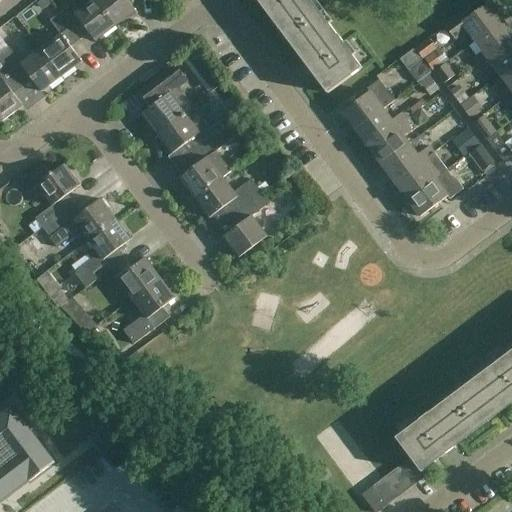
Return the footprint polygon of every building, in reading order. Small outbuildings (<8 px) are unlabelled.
[(116,27),(96,0),(94,0),(76,14),(70,6),(60,14),(77,37),(78,37),(81,40),(90,34),(96,42),(116,27)] [(96,0),(116,27),(137,12),(127,0),(96,0)] [(257,0),(328,94),(362,69),(345,45),(338,35),(337,36),(310,0),(257,0)] [(473,42),(504,20),(503,19),(502,20),(489,3),(467,19),(463,14),(446,27),(455,39),(467,31),(474,41),(473,42)] [(83,63),(68,44),(77,37),(60,14),(51,21),(61,35),(41,50),(62,78),(83,63)] [(504,20),(473,42),(474,43),(475,42),(483,52),(472,61),(476,67),(511,40),(511,33),(503,21),(504,20)] [(428,39),(426,41),(415,48),(432,72),(449,60),(439,47),(436,49),(428,39)] [(511,40),(476,67),(481,73),(492,65),(500,76),(499,76),(499,77),(511,67),(511,40)] [(9,47),(0,54),(0,56),(24,87),(33,80),(42,93),(62,78),(41,50),(22,64),(16,57),(9,47)] [(414,49),(400,60),(408,70),(421,60),(414,49)] [(0,56),(0,118),(3,122),(24,107),(17,98),(27,91),(24,87),(0,56)] [(454,77),(445,64),(435,71),(444,84),(454,77)] [(141,92),(152,107),(142,114),(157,134),(193,108),(178,89),(188,81),(176,66),(141,92)] [(511,67),(499,77),(500,77),(501,76),(509,87),(497,95),(502,102),(511,94),(511,67)] [(428,76),(419,82),(430,97),(439,90),(428,76)] [(367,89),(369,93),(342,113),(355,130),(354,131),(354,132),(385,109),(395,101),(379,80),(367,89)] [(511,94),(502,102),(507,108),(511,103),(511,94)] [(484,110),(473,96),(461,105),(472,120),(484,110)] [(207,128),(193,108),(157,134),(172,155),(185,145),(192,155),(226,129),(218,119),(207,128)] [(385,109),(354,132),(355,132),(356,131),(368,148),(367,148),(367,149),(408,118),(403,112),(392,121),(384,110),(385,109)] [(487,141),(497,133),(483,116),(474,124),(487,141)] [(412,125),(408,118),(367,149),(368,149),(369,148),(381,165),(380,166),(411,143),(410,143),(409,144),(401,133),(412,125)] [(226,129),(192,155),(199,164),(180,178),(195,198),(223,177),(209,158),(233,139),(226,129)] [(462,139),(471,151),(481,144),(471,132),(462,139)] [(487,141),(504,164),(511,158),(511,153),(497,133),(487,141)] [(411,143),(380,166),(381,167),(382,166),(394,182),(393,183),(434,153),(429,147),(418,155),(410,145),(411,144),(411,143)] [(481,145),(468,155),(475,165),(489,155),(481,145)] [(406,200),(406,201),(435,179),(436,179),(447,171),(434,153),(393,183),(394,184),(395,183),(407,199),(406,200)] [(65,165),(53,174),(52,173),(50,174),(43,165),(21,182),(30,193),(38,187),(53,206),(36,219),(43,229),(76,204),(69,195),(81,186),(65,165)] [(435,179),(406,201),(408,200),(421,218),(448,197),(450,200),(463,190),(455,179),(453,180),(447,171),(436,179),(435,179)] [(223,177),(195,198),(210,218),(223,209),(230,218),(262,194),(251,179),(234,192),(223,177)] [(270,204),(262,194),(230,218),(237,227),(224,237),(240,258),(268,237),(253,217),(270,204)] [(89,241),(117,220),(102,200),(83,214),(76,204),(43,229),(58,248),(81,231),(89,241)] [(86,289),(103,276),(126,259),(119,249),(132,240),(117,220),(89,241),(95,248),(88,254),(93,260),(75,274),(86,289)] [(126,259),(103,276),(111,285),(118,280),(133,299),(161,278),(146,258),(133,268),(126,259)] [(133,299),(145,316),(124,331),(135,345),(171,318),(164,308),(176,298),(161,278),(133,299)] [(97,326),(73,299),(62,307),(86,335),(97,326)] [(397,438),(399,441),(422,472),(511,404),(511,351),(429,414),(429,413),(420,420),(421,421),(397,438)] [(0,502),(29,481),(30,482),(55,463),(12,407),(0,416),(0,502)] [(412,459),(401,466),(416,486),(426,478),(412,459)] [(406,493),(416,486),(401,466),(392,474),(406,493)] [(392,474),(386,478),(382,481),(396,500),(406,493),(392,474)] [(396,500),(382,481),(372,488),(387,508),(396,500)] [(380,511),(387,508),(372,488),(362,496),(374,511),(380,511)]
